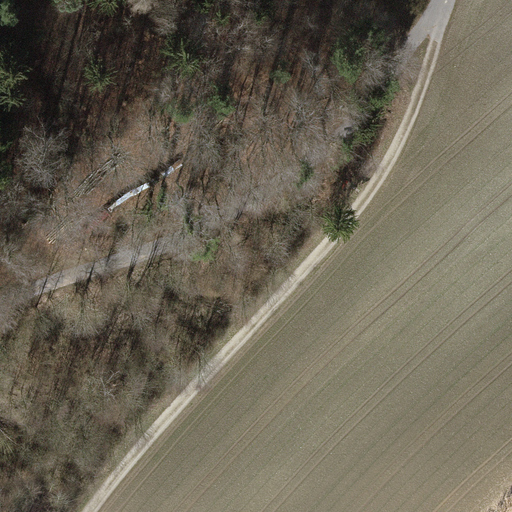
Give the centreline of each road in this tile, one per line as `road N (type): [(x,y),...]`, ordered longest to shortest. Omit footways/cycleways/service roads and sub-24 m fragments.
road 1 (track): [(436,16),(427,74),(393,159),(355,219),(91,511)]
road 2 (track): [(436,16),(349,127),(257,205),(190,243),(0,305)]
